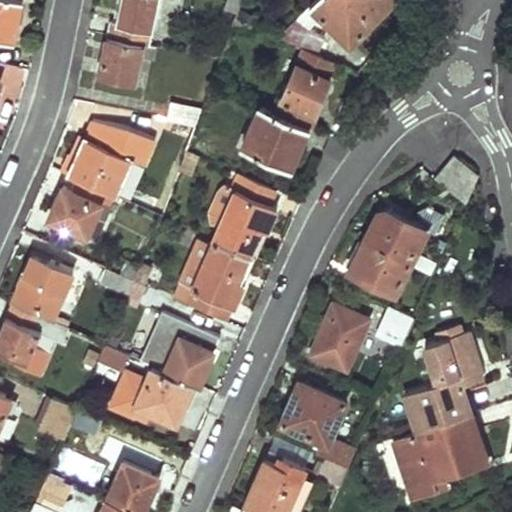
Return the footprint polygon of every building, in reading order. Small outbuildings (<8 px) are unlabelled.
[(20,0),(0,0),(0,38),(13,41),(20,0)] [(156,0),(121,0),(117,20),(111,19),(108,35),(141,41),(148,42),(156,0)] [(228,0),(225,7),(237,13),(242,0),(228,0)] [(388,0),(311,0),(278,35),(304,46),(318,52),(326,36),(309,29),(323,14),(350,40),(388,0)] [(253,23),(236,16),(233,25),(250,32),(253,23)] [(141,41),(108,35),(101,73),(134,80),(141,41)] [(274,109),(309,125),(311,126),(318,109),(314,107),(328,75),(326,74),(332,59),(318,52),(304,46),(297,61),(295,60),(274,109)] [(201,106),(170,99),(167,117),(195,124),(201,106)] [(274,109),(258,102),(239,145),(289,168),(309,125),(274,109)] [(83,134),(75,131),(58,167),(74,173),(117,192),(133,157),(143,161),(153,139),(128,127),(90,119),(83,134)] [(200,153),(186,148),(179,169),(192,174),(200,153)] [(477,171),(455,152),(435,173),(465,198),(477,171)] [(217,225),(213,234),(249,251),(254,253),(265,228),(269,230),(279,206),(273,203),(279,189),(237,170),(230,185),(224,182),(217,189),(208,210),(210,222),(217,225)] [(117,192),(74,173),(69,186),(64,183),(50,215),(98,236),(117,192)] [(379,198),(365,231),(413,251),(427,219),(379,198)] [(413,251),(365,231),(348,268),(396,289),(413,251)] [(249,251),(213,234),(210,240),(199,234),(179,278),(181,280),(175,294),(223,316),(230,301),(233,303),(242,281),(237,279),(249,251)] [(9,299),(11,300),(55,319),(76,270),(30,250),(9,299)] [(127,291),(133,276),(106,264),(100,279),(127,291)] [(146,282),(133,276),(127,291),(124,297),(137,303),(146,282)] [(69,325),(55,319),(11,300),(0,325),(0,348),(17,356),(14,362),(41,374),(51,351),(35,344),(41,331),(63,340),(69,325)] [(334,300),(312,350),(349,366),(371,316),(334,300)] [(415,314),(388,302),(375,330),(402,342),(415,314)] [(140,358),(150,363),(197,383),(202,385),(219,347),(216,346),(221,335),(161,309),(140,358)] [(474,348),(467,326),(461,328),(458,318),(431,327),(433,335),(423,338),(436,378),(404,388),(417,427),(471,409),(463,384),(484,378),(474,348)] [(130,353),(105,343),(98,359),(122,370),(125,365),(130,353)] [(197,383),(150,363),(145,373),(125,365),(122,370),(107,405),(147,422),(151,413),(178,425),(197,383)] [(346,398),(300,377),(282,418),(322,436),(328,439),(346,398)] [(0,421),(6,409),(10,411),(16,398),(0,390),(0,421)] [(77,405),(51,394),(39,423),(64,434),(69,422),(77,405)] [(101,416),(77,405),(69,422),(93,433),(101,416)] [(471,409),(417,427),(393,435),(413,493),(448,482),(445,473),(488,460),(476,425),(471,409)] [(328,439),(322,436),(315,451),(323,454),(348,465),(355,450),(328,439)] [(105,494),(141,509),(160,466),(124,450),(105,494)] [(285,511),(303,470),(265,454),(245,502),(268,511),(285,511)] [(348,465),(323,454),(316,472),(341,483),(348,465)] [(46,472),(28,511),(58,511),(71,483),(46,472)] [(105,494),(103,493),(95,511),(139,511),(141,509),(105,494)] [(266,511),(244,502),(240,511),(266,511)]
